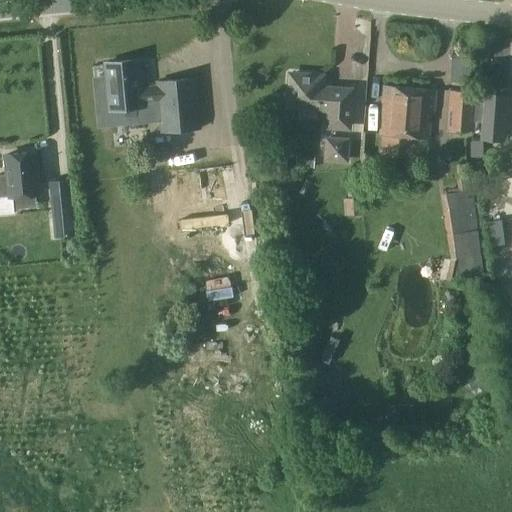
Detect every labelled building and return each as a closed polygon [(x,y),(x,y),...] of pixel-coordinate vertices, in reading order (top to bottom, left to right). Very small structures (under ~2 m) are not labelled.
[(141,88),(138,60),(107,63),(111,109),(143,106),(142,102),(158,101),(161,131),(201,128),(196,78),(157,82),(157,87),(141,88)] [(290,75),(288,107),(329,109),(328,126),(348,128),(350,91),(321,89),(322,77),(290,75)] [(385,87),(382,133),(427,137),(430,111),(434,111),(435,91),(385,87)] [(476,93),(450,91),(447,128),(473,130),(476,93)] [(504,141),(507,95),(484,94),(481,139),(488,140),(504,141)] [(349,164),(351,138),(326,136),(324,162),(349,164)] [(38,195),(34,152),(6,155),(8,175),(0,175),(0,196),(9,196),(10,198),(38,195)] [(475,231),(478,230),(468,164),(456,166),(458,175),(456,176),(459,193),(442,196),(452,260),(446,259),(443,279),(454,280),(483,276),(475,231)] [(72,211),(69,179),(49,181),(50,188),(55,187),(56,197),(51,197),(53,213),(72,211)]
